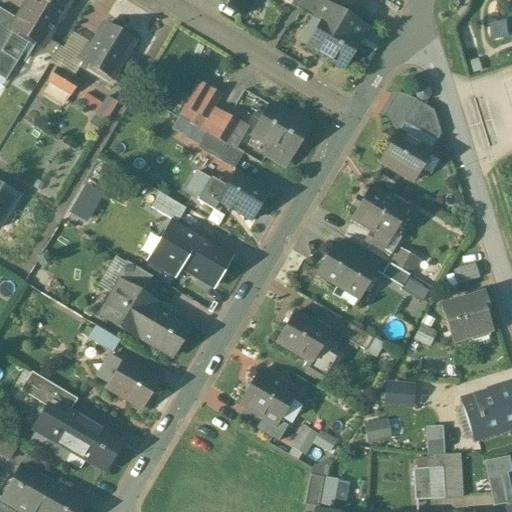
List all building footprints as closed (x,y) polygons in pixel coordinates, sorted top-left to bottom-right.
[(68,4),(62,0),(27,0),(16,20),(15,21),(34,33),(46,40),(68,4)] [(251,0),(215,0),(242,16),(251,0)] [(326,0),(292,0),(289,5),(314,20),(315,19),(323,5),(326,0)] [(363,28),(323,5),(315,19),(321,23),(306,48),(341,68),(359,39),(357,38),(363,28)] [(16,20),(0,10),(0,78),(4,81),(34,33),(15,21),(16,20)] [(133,43),(103,26),(89,50),(86,49),(79,60),(111,79),(133,43)] [(56,69),(47,83),(69,96),(78,83),(56,69)] [(218,96),(197,84),(184,107),(205,119),(211,109),(218,96)] [(80,105),(106,117),(113,103),(106,99),(104,103),(85,95),(80,105)] [(432,111),(414,101),(400,124),(434,144),(439,135),(432,111)] [(306,127),(269,106),(251,138),(262,145),(264,142),(272,147),(287,156),(288,157),(306,127)] [(205,119),(199,130),(210,136),(222,116),(211,109),(205,119)] [(236,124),(222,116),(210,136),(210,137),(224,145),(236,124)] [(429,152),(395,132),(377,163),(411,183),(429,152)] [(287,156),(272,147),(265,157),(281,166),(287,156)] [(267,193),(233,174),(225,187),(217,202),(218,203),(250,222),(267,193)] [(225,187),(210,178),(196,202),(213,211),(218,203),(217,202),(225,187)] [(406,210),(369,188),(350,220),(375,234),(387,242),(391,235),(406,210)] [(185,210),(159,194),(150,209),(176,224),(185,210)] [(229,259),(182,231),(181,232),(169,225),(147,262),(173,277),(178,268),(211,288),(229,259)] [(387,242),(375,234),(368,245),(388,257),(398,239),(391,235),(387,242)] [(332,245),(315,274),(357,300),(375,270),(332,245)] [(151,278),(125,262),(110,286),(115,290),(117,287),(138,300),(151,278)] [(408,276),(387,264),(380,276),(401,288),(408,276)] [(138,300),(117,287),(115,290),(99,317),(136,339),(136,338),(154,308),(153,308),(153,309),(138,300)] [(482,295),(440,308),(451,343),(489,331),(485,320),(489,318),(482,295)] [(154,308),(136,338),(170,357),(187,328),(154,308)] [(328,334),(292,313),(274,343),(308,364),(310,364),(320,348),(328,334)] [(372,339),(348,325),(341,338),(365,352),(372,339)] [(117,341),(96,328),(89,341),(109,353),(117,341)] [(336,358),(320,348),(310,364),(308,364),(304,370),(323,381),(336,358)] [(156,381),(122,361),(106,389),(139,409),(156,381)] [(294,395),(257,372),(238,404),(262,419),(275,426),(277,422),(294,395)] [(76,400),(30,373),(19,392),(46,408),(50,402),(68,413),(76,400)] [(412,390),(385,387),(383,404),(411,406),(412,390)] [(511,398),(508,387),(460,402),(472,441),(500,432),(499,429),(511,425),(511,398)] [(68,413),(50,402),(46,408),(36,426),(51,435),(50,436),(52,437),(44,451),(63,463),(69,452),(102,472),(120,443),(85,423),(85,422),(68,413)] [(366,438),(401,434),(399,418),(364,422),(366,438)] [(285,427),(277,422),(275,426),(262,419),(255,429),(276,442),(285,427)] [(303,423),(291,446),(322,462),(334,439),(303,423)] [(508,457),(483,462),(486,478),(501,475),(511,473),(508,457)] [(78,511),(83,504),(19,467),(0,499),(21,511),(78,511)] [(441,468),(426,469),(428,501),(443,500),(441,468)] [(426,469),(411,470),(414,501),(428,501),(426,469)] [(323,478),(309,475),(303,505),(317,508),(323,478)] [(501,475),(486,478),(492,507),(507,504),(501,475)]
